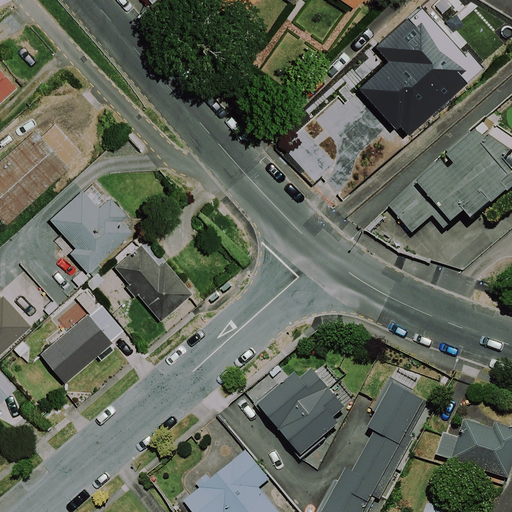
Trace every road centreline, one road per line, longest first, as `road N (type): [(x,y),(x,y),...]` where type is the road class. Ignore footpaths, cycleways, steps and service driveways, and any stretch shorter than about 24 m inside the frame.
road 1 (residential): [(321,255),(24,511)]
road 2 (unclassified): [(321,255),(88,0)]
road 3 (unclassified): [(511,344),(426,314),(321,255)]
